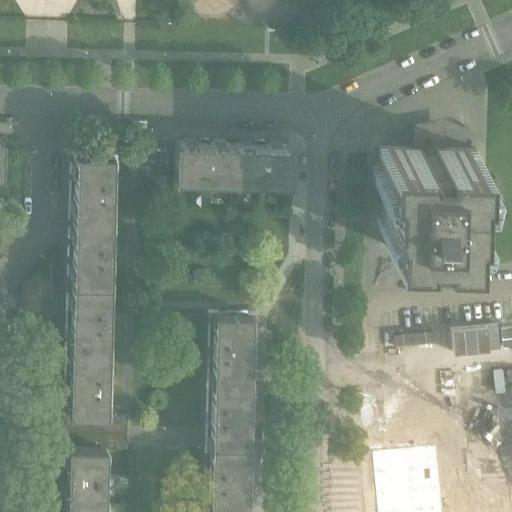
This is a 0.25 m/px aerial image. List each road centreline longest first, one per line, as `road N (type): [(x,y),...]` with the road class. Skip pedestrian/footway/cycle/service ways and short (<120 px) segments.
road 1 (residential): [(309,511),(318,110)]
road 2 (residential): [(39,104),(318,110)]
road 3 (residential): [(318,110),(511,36)]
road 4 (residential): [(0,291),(39,225),(39,104)]
